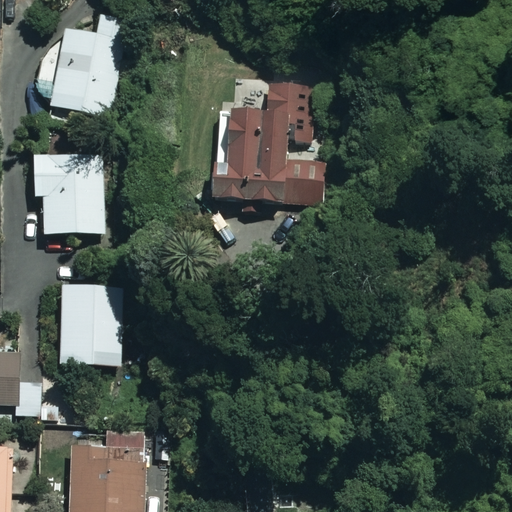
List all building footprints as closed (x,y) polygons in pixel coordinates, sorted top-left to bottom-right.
[(129,25),(101,20),(97,41),(65,36),(52,112),(113,123),(129,25)] [(267,119),(221,118),(220,173),(214,173),(213,206),(326,209),(327,166),(288,165),(288,145),(312,146),(314,91),(268,90),(267,119)] [(104,159),(33,162),(35,203),(42,203),(44,241),(106,238),(104,159)] [(122,292),(61,291),(60,370),(121,371),(122,292)] [(19,357),(0,357),(0,408),(15,409),(15,419),(40,420),(41,386),(18,386),(19,357)] [(143,511),(145,437),(105,436),(105,454),(70,454),(68,511),(143,511)] [(12,511),(13,452),(0,451),(0,511),(12,511)]
